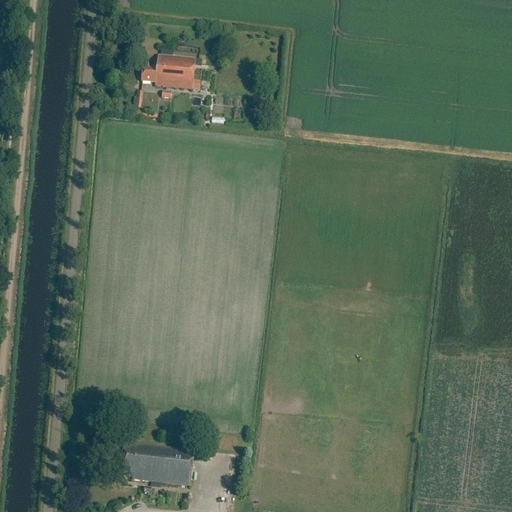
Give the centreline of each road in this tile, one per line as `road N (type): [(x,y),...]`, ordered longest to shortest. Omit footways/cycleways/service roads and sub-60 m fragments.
road 1 (unclassified): [(48,511),(92,0)]
road 2 (track): [(39,0),(0,456)]
